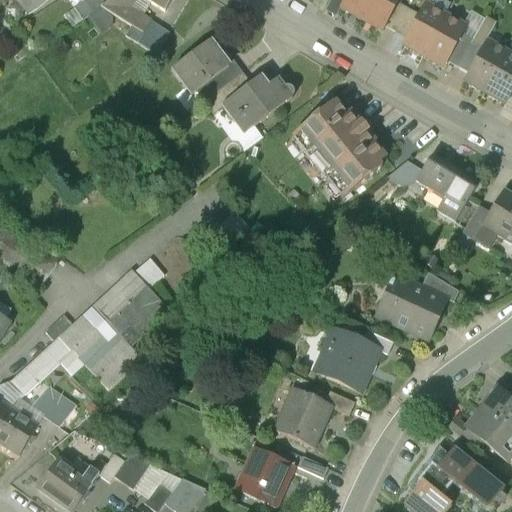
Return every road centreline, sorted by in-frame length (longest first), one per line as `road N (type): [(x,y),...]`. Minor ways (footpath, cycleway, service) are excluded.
road 1 (residential): [(262,0),(511,146)]
road 2 (residential): [(511,322),(437,372),(392,429),(351,511)]
